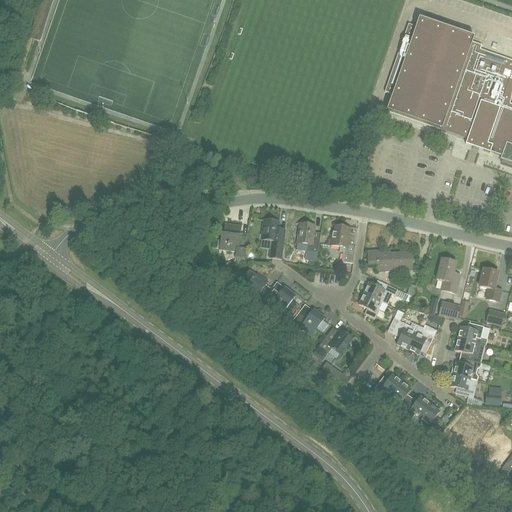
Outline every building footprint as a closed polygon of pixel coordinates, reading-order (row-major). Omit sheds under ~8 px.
[(42,0),(29,41),(37,45),(40,47),(54,0),(42,0)] [(214,3),(210,15),(216,17),(220,5),(214,3)] [(502,161),(501,163),(511,167),(511,108),(507,107),(511,84),(509,83),(510,81),(511,73),(511,62),(499,58),(498,63),(494,61),(496,57),(479,51),(481,47),(471,43),(472,39),(422,22),(419,20),(418,23),(416,28),(408,26),(384,93),(392,96),(387,112),(396,115),(441,131),(467,141),(466,145),(502,157),(501,160),(502,161)] [(203,34),(199,46),(205,48),(209,36),(203,34)] [(0,76),(3,77),(11,56),(0,52),(0,76)] [(204,179),(213,182),(215,178),(217,172),(207,169),(204,179)] [(280,261),(283,238),(285,239),(286,232),(278,231),(279,223),(275,223),(276,221),(275,220),(268,220),(267,220),(267,222),(264,222),(263,230),(262,230),(260,248),(270,250),(269,255),(271,255),(270,260),(272,260),(280,261)] [(305,224),(303,225),(299,225),(296,244),(307,246),(305,261),(316,263),(319,245),(312,245),(314,234),(315,227),(310,226),(309,225),(308,224),(307,224),(306,224),(305,224)] [(244,264),(244,259),(248,235),(240,234),(241,227),(233,226),(224,225),(223,235),(221,234),(220,241),(218,241),(217,247),(219,248),(219,250),(235,253),(234,262),(224,265),(225,269),(244,264)] [(349,235),(350,230),(335,228),(334,234),(331,234),(330,245),(330,247),(340,248),(339,253),(343,254),(341,264),(352,265),(356,236),(349,235)] [(389,252),(368,253),(369,266),(375,266),(376,272),(395,271),(394,255),(389,255),(389,252)] [(414,258),(411,258),(411,254),(394,255),(395,271),(395,279),(407,278),(415,282),(423,261),(414,258)] [(455,296),(459,279),(452,278),(455,269),(456,265),(441,261),(436,281),(443,283),(441,292),(444,293),(455,296)] [(498,304),(501,292),(494,290),(498,275),(483,271),(479,289),(488,291),(486,301),(492,302),(498,304)] [(259,306),(264,300),(258,296),(264,287),(267,283),(261,279),(260,280),(248,272),(239,284),(246,289),(245,290),(252,296),(247,303),(256,310),(259,306)] [(394,297),(397,291),(377,282),(374,287),(368,284),(363,295),(387,306),(391,296),(394,297)] [(259,306),(256,310),(252,316),(261,323),(263,320),(270,326),(279,313),(281,315),(295,297),(284,288),(273,303),(266,298),(264,300),(259,306)] [(397,291),(394,297),(409,304),(412,298),(397,291)] [(383,313),(387,306),(363,295),(358,306),(370,312),(367,317),(370,318),(374,320),(378,311),(383,313)] [(439,301),(432,299),(427,315),(430,316),(435,317),(439,301)] [(445,319),(457,322),(458,318),(461,308),(441,303),(438,318),(443,319),(445,319)] [(469,305),(462,303),(461,308),(458,318),(465,320),(469,305)] [(308,317),(301,312),(301,311),(288,328),(299,337),(304,331),(311,337),(325,319),(314,311),(308,317)] [(486,325),(503,329),(506,316),(490,311),(486,325)] [(400,323),(402,320),(404,315),(400,312),(395,321),(394,320),(387,333),(393,336),(400,323)] [(427,323),(439,328),(442,322),(443,319),(438,318),(435,317),(430,316),(427,323)] [(415,335),(419,328),(402,320),(400,323),(412,328),(410,333),(415,335)] [(411,344),(415,335),(410,333),(412,328),(400,323),(393,336),(400,339),(396,346),(407,351),(411,344)] [(430,345),(433,339),(436,333),(424,327),(423,330),(419,328),(415,335),(411,344),(407,351),(416,356),(418,357),(425,343),(430,345)] [(485,347),(489,330),(475,327),(474,332),(466,331),(460,329),(457,341),(485,347)] [(318,348),(319,349),(313,356),(310,360),(318,366),(322,362),(323,363),(332,350),(340,356),(347,346),(346,346),(351,339),(340,330),(334,337),(335,338),(332,342),(326,338),(318,348)] [(293,337),(286,331),(281,337),(288,343),(292,338),(293,337)] [(485,347),(457,341),(455,353),(460,354),(470,356),(468,362),(471,363),(480,365),(485,347)] [(305,349),(302,354),(310,360),(313,356),(305,349)] [(470,356),(460,354),(457,365),(469,368),(471,363),(468,362),(470,356)] [(480,366),(480,365),(471,363),(469,368),(457,365),(456,365),(455,369),(454,369),(453,369),(451,376),(477,382),(477,380),(476,377),(477,372),(479,370),(480,366)] [(341,377),(325,365),(322,369),(338,381),(341,377)] [(477,383),(477,382),(451,376),(449,383),(450,384),(451,384),(450,388),(456,389),(465,392),(464,398),(466,398),(473,400),(477,383)] [(386,405),(401,384),(392,377),(388,381),(383,378),(374,390),(383,397),(380,401),(386,405)] [(402,412),(406,407),(402,403),(411,391),(401,384),(386,405),(390,408),(392,408),(394,406),(402,412)] [(465,392),(456,389),(454,396),(464,398),(465,392)] [(500,408),(501,396),(501,390),(489,389),(488,395),(485,395),(484,407),(500,408)] [(375,401),(369,397),(364,403),(371,407),(375,401)] [(419,419),(430,406),(420,398),(411,411),(406,407),(402,412),(412,420),(415,416),(419,419)] [(473,400),(466,398),(465,407),(481,409),(481,403),(473,400)] [(503,406),(502,412),(511,412),(511,404),(511,407),(503,406)] [(430,406),(419,419),(413,428),(419,433),(425,432),(426,430),(431,434),(436,427),(431,424),(439,413),(430,406)] [(458,425),(455,429),(466,437),(462,442),(465,444),(463,448),(462,450),(482,465),(486,460),(493,451),(473,436),(484,421),(477,416),(476,418),(468,412),(458,425)] [(429,448),(434,442),(438,437),(439,435),(435,432),(430,439),(426,435),(421,442),(429,448)]
